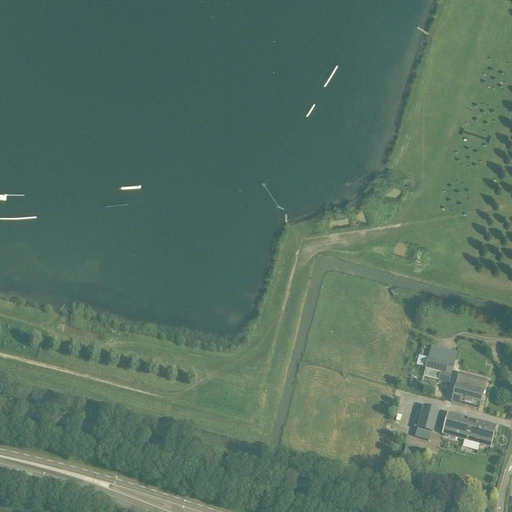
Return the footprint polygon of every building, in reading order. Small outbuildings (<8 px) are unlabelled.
[(342,298),(350,302),(353,294),(345,290),(342,298)] [(325,295),(327,311),(336,310),(334,294),(325,295)] [(352,307),(353,315),(362,313),(361,305),(352,307)] [(343,330),(347,338),(355,334),(352,326),(343,330)] [(316,337),(325,337),(325,329),(316,328),(316,337)] [(329,338),(338,340),(340,331),(330,329),(329,338)] [(425,367),(428,358),(419,355),(417,365),(425,367)] [(428,359),(425,369),(441,374),(438,381),(448,384),(453,366),(428,359)] [(478,411),(486,381),(459,374),(451,403),(478,411)] [(438,411),(424,407),(418,429),(431,433),(432,433),(438,411)] [(490,449),(496,427),(448,414),(442,436),(490,449)] [(431,433),(418,429),(415,436),(429,440),(431,433)] [(403,458),(421,463),(424,449),(407,445),(403,458)]
